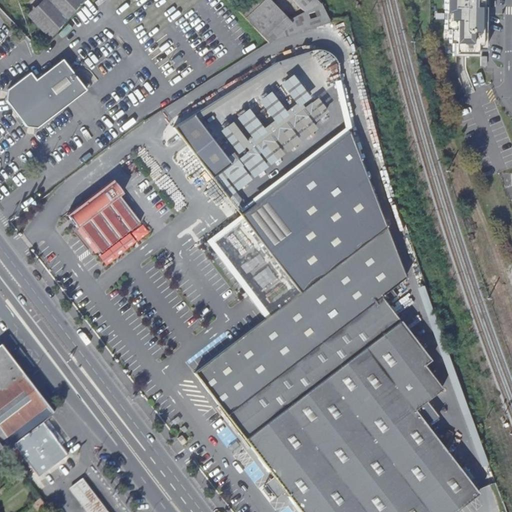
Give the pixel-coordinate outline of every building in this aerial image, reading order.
[(78,7),(83,1),(82,0),(41,0),(27,14),(50,38),(66,19),(78,7)] [(290,20),(269,0),(244,0),(236,8),(268,43),(329,20),(318,0),(293,0),(304,11),(290,20)] [(484,45),(485,0),(444,0),(445,29),(449,29),(449,43),(452,43),(452,56),(479,56),(482,56),(481,45),(484,45)] [(86,90),(61,59),(35,79),(30,72),(7,89),(6,101),(25,126),(36,128),(86,90)] [(229,163),(190,112),(171,124),(169,125),(210,177),(229,163)] [(404,280),(349,131),(237,214),(299,294),(193,374),(272,477),(264,483),(276,498),(284,492),(299,511),(451,511),(477,493),(426,424),(436,416),(426,400),(441,388),(424,365),(429,360),(387,305),(396,297),(391,290),(404,280)] [(110,180),(64,214),(74,228),(78,226),(98,253),(138,223),(117,196),(120,194),(110,180)] [(0,442),(46,407),(0,346),(0,442)] [(37,474),(65,452),(42,422),(14,444),(37,474)] [(182,445),(186,442),(182,436),(178,439),(182,445)] [(86,511),(107,511),(82,479),(69,489),(86,511)] [(34,503),(35,502),(40,498),(37,494),(31,499),(34,503)] [(45,511),(49,510),(43,502),(38,506),(43,511),(45,511)]
